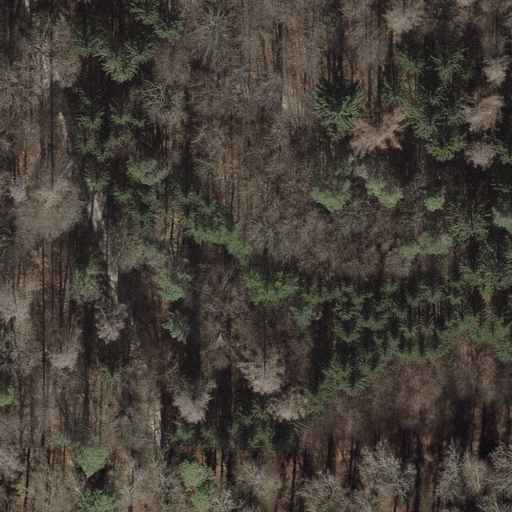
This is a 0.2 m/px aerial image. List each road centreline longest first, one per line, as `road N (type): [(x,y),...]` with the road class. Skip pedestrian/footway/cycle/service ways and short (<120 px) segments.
road 1 (track): [(188,511),(40,0)]
road 2 (track): [(45,0),(222,71),(511,157)]
road 3 (track): [(222,71),(150,110),(91,194)]
